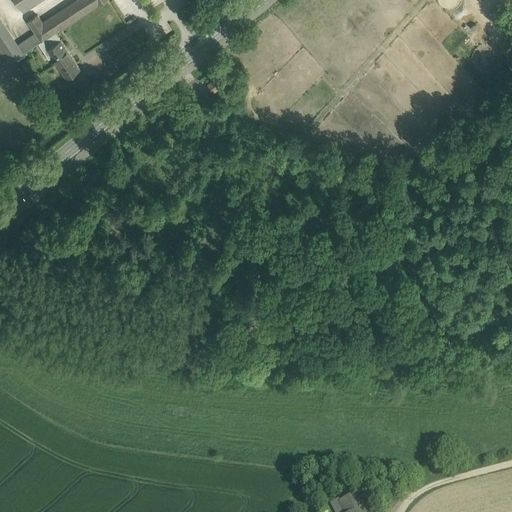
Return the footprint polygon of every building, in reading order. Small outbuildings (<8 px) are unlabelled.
[(75,0),(43,22),(37,14),(28,20),(35,32),(17,44),(0,17),(0,45),(6,55),(11,61),(23,53),(29,48),(38,42),(56,31),(99,3),(104,0),(75,0)] [(17,0),(23,9),(36,0),(17,0)] [(60,39),(56,31),(38,42),(44,50),(47,49),(55,61),(56,63),(70,54),(61,39),(60,39)] [(44,50),(38,42),(29,48),(44,71),(56,63),(55,61),(47,49),(44,50)] [(70,54),(56,63),(66,78),(80,69),(70,54)] [(216,76),(208,83),(214,90),(222,84),(216,76)] [(363,511),(355,495),(339,503),(343,511),(363,511)]
